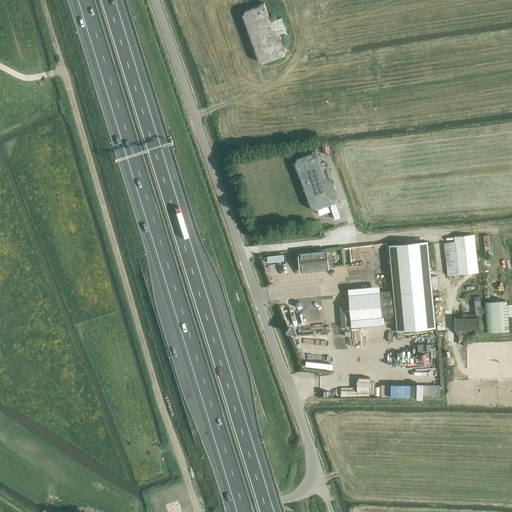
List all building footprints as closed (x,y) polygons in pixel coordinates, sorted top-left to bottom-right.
[(286,48),(282,37),(274,31),(271,20),(264,2),(260,4),(260,5),(248,9),(246,9),(244,10),(242,15),(258,61),(263,63),(284,56),(286,50),(286,48)] [(274,30),(282,36),(289,34),(283,16),(271,20),(274,30)] [(339,197),(334,183),(327,177),(321,162),(316,149),(313,150),(312,151),(297,157),(294,162),(297,169),(311,207),(316,210),(331,204),(337,202),(339,197)] [(327,177),(335,183),(326,160),(321,162),(327,177)] [(341,216),(336,203),(331,205),(335,218),(341,216)] [(468,236),(441,239),(445,276),(473,273),(468,236)] [(490,264),(489,238),(476,239),(478,260),(482,260),(482,264),(490,264)] [(390,245),(394,290),(398,332),(436,328),(433,290),(438,290),(436,270),(431,271),(428,242),(390,245)] [(326,251),(299,254),(301,271),(328,268),(326,251)] [(396,315),(394,290),(380,292),(380,293),(349,296),(351,320),(382,316),(396,315)] [(503,299),(484,300),(486,332),(505,331),(503,299)] [(452,314),(452,331),(477,331),(477,317),(465,317),(465,314),(452,314)] [(399,340),(408,340),(408,331),(399,332),(399,340)] [(440,370),(439,357),(419,357),(419,370),(440,370)] [(334,370),(335,365),(309,361),(308,366),(334,370)] [(392,361),(392,370),(403,370),(403,362),(392,361)] [(349,396),(401,395),(401,383),(379,383),(379,389),(349,390),(349,396)] [(402,384),(402,396),(421,396),(421,384),(402,384)] [(441,384),(427,384),(427,396),(441,396),(441,384)]
